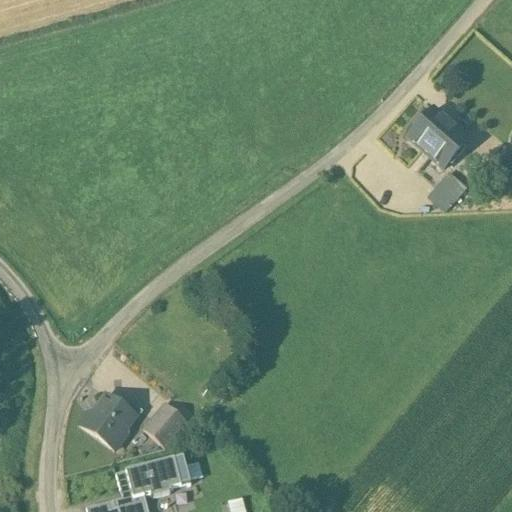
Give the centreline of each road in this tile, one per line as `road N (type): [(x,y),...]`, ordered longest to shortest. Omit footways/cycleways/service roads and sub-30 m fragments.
road 1 (residential): [(72,370),(104,326),(170,269),(371,121),(480,0)]
road 2 (residential): [(58,511),(59,406),(72,370)]
road 3 (unclassified): [(0,263),(72,370)]
